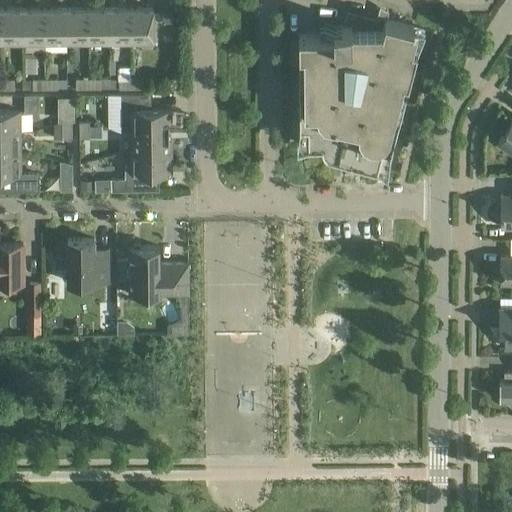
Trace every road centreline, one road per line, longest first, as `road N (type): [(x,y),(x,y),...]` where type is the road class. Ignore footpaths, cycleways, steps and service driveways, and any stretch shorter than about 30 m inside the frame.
road 1 (residential): [(442,202),(437,427)]
road 2 (residential): [(511,8),(448,113),(442,202)]
road 3 (residential): [(208,204),(0,207)]
road 4 (residential): [(208,204),(206,0)]
road 5 (residential): [(268,204),(267,0)]
road 6 (residential): [(442,202),(268,204)]
